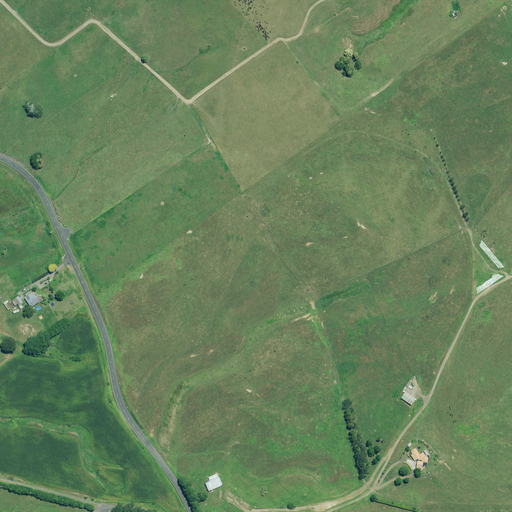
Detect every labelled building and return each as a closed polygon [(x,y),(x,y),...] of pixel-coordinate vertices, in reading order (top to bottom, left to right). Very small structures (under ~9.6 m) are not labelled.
[(40,296),(37,298),(34,294),(33,292),(25,298),(30,306),(33,304),(34,306),(40,302),(39,301),(42,299),(40,296)] [(19,296),(16,298),(12,301),(15,306),(17,304),(21,309),(23,307),(21,304),(23,303),(19,296)] [(415,399),(405,392),(401,398),(411,405),(415,399)] [(422,462),(424,462),(427,463),(428,458),(426,455),(425,456),(423,452),(419,455),(415,448),(411,451),(412,454),(411,455),(414,461),(418,459),(418,460),(421,460),(422,462)] [(222,485),(217,473),(208,477),(210,481),(205,483),(209,491),(222,485)]
